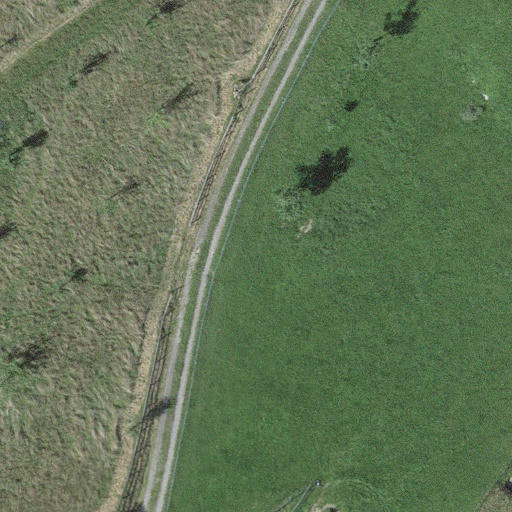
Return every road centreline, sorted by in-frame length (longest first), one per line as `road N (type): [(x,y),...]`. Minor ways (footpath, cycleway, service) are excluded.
road 1 (track): [(149,511),(209,222),(316,0)]
road 2 (track): [(0,92),(127,0)]
